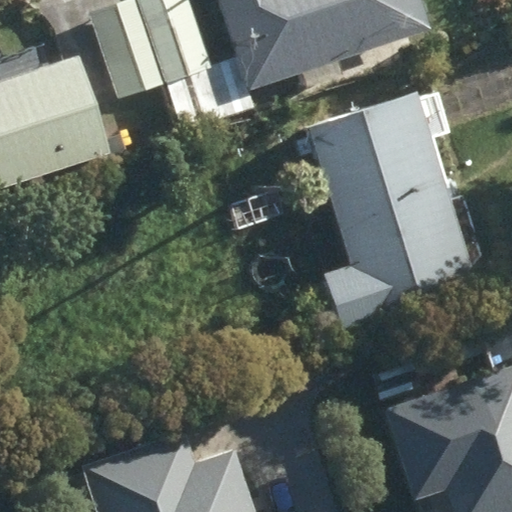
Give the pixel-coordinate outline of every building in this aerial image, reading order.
[(166,87),(182,133),(253,109),(248,96),(301,77),(305,94),(345,81),(339,65),(431,34),(419,0),(216,0),(238,64),(214,73),(190,0),(146,0),(90,19),(119,104),(166,87)] [(433,38),(439,57),(459,50),(452,32),(433,38)] [(0,90),(0,194),(109,158),(79,65),(0,90)] [(326,281),(346,343),(481,301),(418,100),(309,135),(352,272),(326,281)] [(511,511),(511,372),(418,402),(452,511),(511,511)] [(239,511),(219,451),(186,461),(176,433),(78,465),(93,511),(239,511)]
